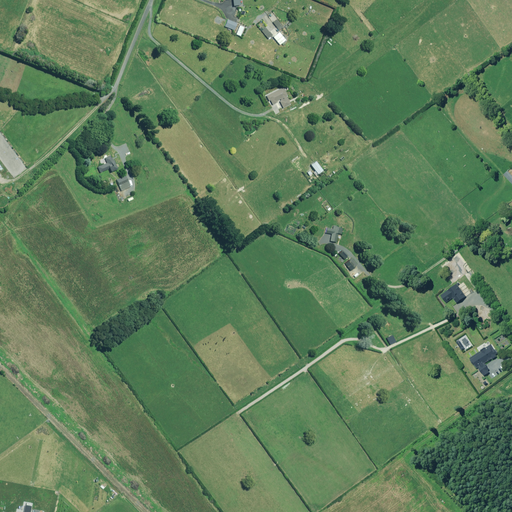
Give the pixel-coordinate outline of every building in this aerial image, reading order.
[(237,23),(227,20),(225,27),(234,30),(237,23)] [(274,24),(267,29),(266,28),(262,31),(268,39),(272,36),(279,45),(285,40),(279,32),(280,32),(274,24)] [(287,95),(283,87),(266,96),(269,101),(270,101),(273,105),(277,102),(277,101),(280,99),(281,100),(279,101),(283,108),(291,104),(286,96),(287,95)] [(117,169),(111,154),(107,155),(108,157),(105,158),(107,163),(98,167),(100,173),(109,169),(111,172),(117,169)] [(311,165),(315,171),(313,173),(316,176),(320,172),(322,171),(315,161),(311,165)] [(130,187),(125,175),(116,179),(121,191),(130,187)] [(342,228),(333,226),(333,229),(326,228),(325,233),(331,234),(330,241),(336,242),(338,235),(341,236),(342,228)] [(357,265),(352,258),(345,264),(351,271),(357,265)] [(467,297),(458,284),(442,296),(447,303),(454,298),(458,303),(467,297)] [(461,340),(457,342),(462,351),(466,348),(461,340)] [(498,354),(492,344),(470,359),(477,369),(479,368),(485,377),(490,373),(488,370),(490,369),(486,364),(497,356),(496,355),(498,354)]
